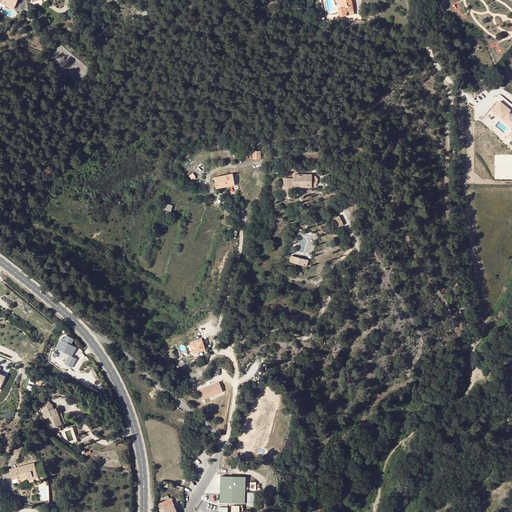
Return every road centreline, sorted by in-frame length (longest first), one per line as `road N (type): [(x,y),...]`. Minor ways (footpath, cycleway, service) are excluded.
road 1 (track): [(222,448),(236,373),(212,349),(241,230),(235,203),(209,185),(213,171),(360,148),(376,159),(394,215),(455,325),(465,309)]
road 2 (track): [(443,0),(429,49),(447,83),(449,237),(474,358)]
road 3 (track): [(318,511),(333,449),(405,378),(419,351),(419,331),(370,248)]
road 4 (unclassified): [(90,341),(113,344),(219,437),(220,460),(186,511)]
road 5 (track): [(214,354),(280,328),(309,333),(354,257),(357,241),(341,214)]
road 6 (secondary): [(144,511),(135,429),(90,341)]
road 7 (track): [(306,511),(326,438),(372,378)]
road 8 (secondary): [(90,341),(0,260)]
